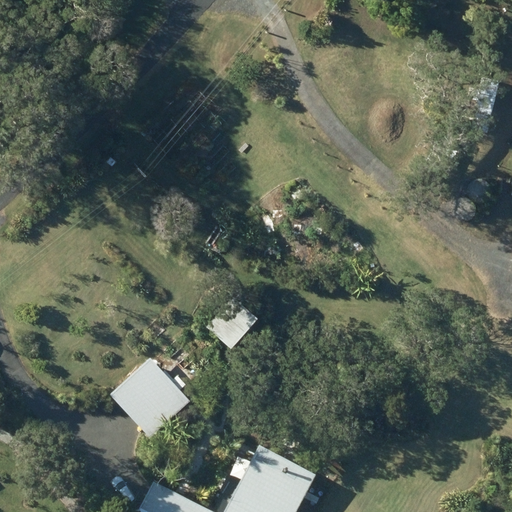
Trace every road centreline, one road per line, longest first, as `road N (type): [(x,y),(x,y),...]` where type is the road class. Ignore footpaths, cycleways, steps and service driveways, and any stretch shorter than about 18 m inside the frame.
road 1 (unknown): [(106,58),(319,259)]
road 2 (residential): [(174,0),(0,149)]
